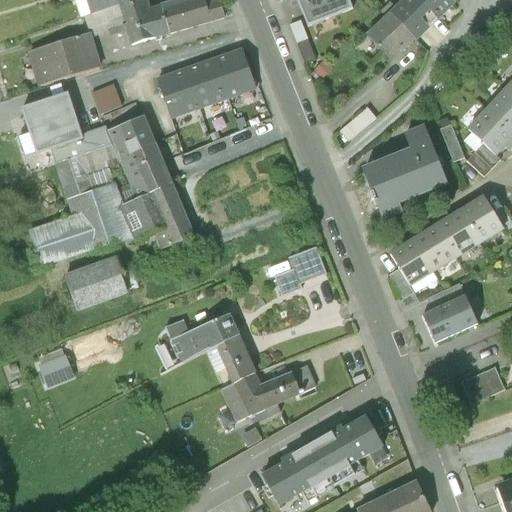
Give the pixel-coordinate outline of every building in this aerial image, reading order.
[(117,0),(123,18),(150,10),(146,0),(117,0)] [(202,0),(182,0),(159,7),(167,36),(225,19),(220,2),(205,6),(202,0)] [(350,0),(302,0),(301,1),(312,28),(355,11),(350,0)] [(408,0),(404,5),(429,32),(453,8),(445,0),(408,0)] [(404,5),(392,17),(417,43),(429,32),(404,5)] [(159,7),(150,10),(123,18),(131,47),(167,36),(159,7)] [(417,43),(392,17),(369,39),(394,65),(417,43)] [(89,35),(28,55),(39,88),(46,86),(66,79),(100,68),(89,35)] [(214,61),(227,99),(256,89),(242,51),(214,61)] [(186,72),(199,109),(227,99),(214,61),(186,72)] [(186,72),(157,82),(171,119),(199,109),(186,72)] [(79,122),(66,79),(46,86),(59,129),(79,122)] [(10,98),(22,133),(35,129),(45,126),(34,91),(10,98)] [(511,97),(507,92),(489,112),(511,133),(511,97)] [(471,128),(490,110),(481,101),(462,119),(471,128)] [(376,121),(368,111),(341,134),(350,144),(376,121)] [(497,157),(511,141),(511,133),(489,112),(470,132),(485,146),(497,157)] [(400,127),(407,137),(424,131),(415,117),(400,127)] [(119,129),(132,159),(158,147),(145,118),(119,129)] [(110,126),(51,147),(58,168),(118,146),(110,126)] [(38,141),(35,129),(22,133),(25,145),(38,141)] [(414,155),(365,174),(385,224),(402,217),(398,207),(447,188),(424,131),(407,137),(414,155)] [(502,161),(497,157),(485,146),(469,163),(485,179),(502,161)] [(132,159),(145,188),(171,177),(158,147),(132,159)] [(33,161),(24,164),(28,176),(37,172),(33,161)] [(197,237),(184,207),(171,177),(145,188),(158,218),(171,248),(197,237)] [(41,216),(61,210),(53,184),(33,190),(41,216)] [(74,218),(30,233),(44,274),(138,242),(118,187),(69,204),(74,218)] [(485,199),(462,213),(481,246),(504,232),(495,217),(485,199)] [(511,223),(504,211),(495,217),(504,232),(508,238),(511,235),(511,223)] [(462,213),(438,227),(458,260),(481,246),(462,213)] [(438,227),(415,241),(435,274),(458,260),(438,227)] [(412,288),(435,274),(415,241),(392,255),(401,270),(412,288)] [(293,272),(277,279),(284,298),(302,291),(300,285),(326,276),(317,252),(289,262),(293,272)] [(113,262),(65,280),(77,314),(126,296),(113,262)] [(416,295),(412,288),(401,270),(391,277),(405,301),(414,296),(416,295)] [(124,276),(130,294),(139,290),(133,273),(124,276)] [(429,323),(467,306),(461,292),(423,309),(429,323)] [(420,305),(414,296),(405,301),(400,305),(406,314),(420,305)] [(429,323),(423,326),(435,353),(479,333),(467,306),(429,323)] [(218,350),(238,340),(227,317),(190,334),(174,342),(184,365),(218,350)] [(185,323),(169,331),(174,342),(190,334),(185,323)] [(238,340),(218,350),(235,387),(255,377),(238,340)] [(66,359),(39,369),(47,389),(74,379),(66,359)] [(316,389),(306,368),(290,376),(300,396),(316,389)] [(505,392),(496,371),(463,385),(472,407),(505,392)] [(235,387),(224,392),(239,424),(300,396),(290,376),(261,389),(255,377),(235,387)] [(262,477),(279,507),(311,488),(316,498),(355,476),(349,467),(383,448),(366,418),(343,431),(341,427),(281,461),(283,465),(262,477)] [(430,511),(417,484),(358,511),(430,511)] [(511,511),(511,485),(499,490),(507,511),(511,511)]
